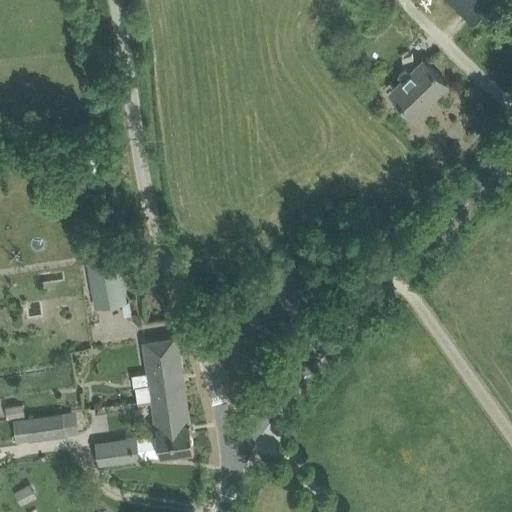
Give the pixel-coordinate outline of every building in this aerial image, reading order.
[(450,0),(473,22),(495,0),(450,0)] [(391,92),(414,115),(447,82),(424,59),(391,92)] [(80,153),(82,166),(102,164),(100,150),(80,153)] [(85,257),(94,306),(126,300),(117,251),(111,252),(108,240),(85,244),(87,257),(85,257)] [(186,394),(177,336),(143,341),(149,384),(136,386),(138,401),(152,399),(186,394)] [(186,394),(152,399),(160,456),(194,451),(186,394)] [(25,415),(24,404),(5,407),(7,418),(25,415)] [(65,434),(62,410),(12,417),(16,440),(29,438),(28,439),(65,434)] [(94,440),(97,464),(140,459),(136,434),(94,440)]
